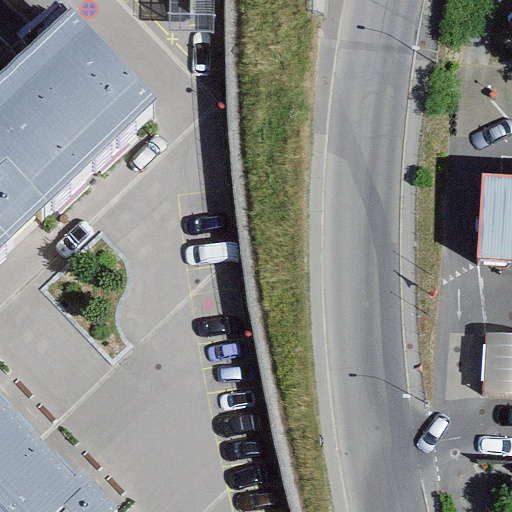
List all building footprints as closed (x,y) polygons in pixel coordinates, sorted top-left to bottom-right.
[(0,207),(29,239),(169,111),(80,15),(0,88),(0,207)] [(511,276),(511,195),(481,194),(477,274),(511,276)] [(0,266),(29,239),(0,207),(0,266)] [(488,341),(484,402),(508,404),(511,403),(511,342),(488,341)] [(90,511),(0,415),(0,511),(90,511)]
